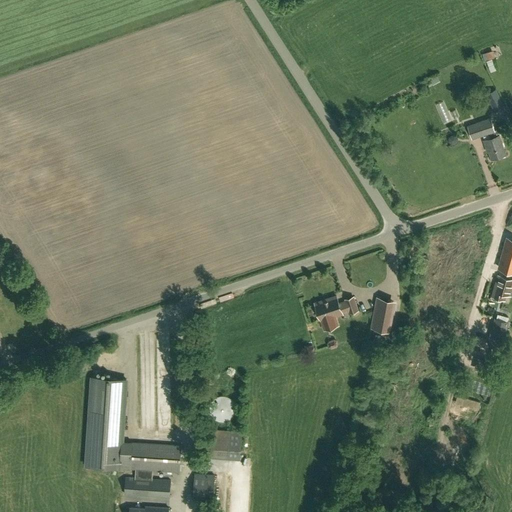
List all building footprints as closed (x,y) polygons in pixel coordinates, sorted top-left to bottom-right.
[(485,94),(495,112),(505,106),(496,89),(485,94)] [(492,159),(506,154),(499,135),(497,130),(495,131),(491,118),(468,125),(472,139),(489,133),(490,138),(484,140),(487,149),(488,149),(492,159)] [(421,156),(412,159),(420,184),(439,177),(434,164),(441,162),(433,138),(419,143),(417,144),(421,156)] [(511,239),(508,238),(500,268),(511,270),(511,239)] [(337,296),(315,303),(321,320),(321,319),(325,329),(338,324),(335,316),(343,314),(343,313),(349,311),(350,312),(358,310),(354,297),(346,299),(346,301),(339,303),(337,296)] [(391,300),(377,297),(372,327),(385,329),(391,300)] [(494,318),(487,343),(487,345),(502,349),(502,347),(509,322),(508,322),(497,318),(494,318)] [(312,343),(304,346),(305,352),(314,349),(312,343)] [(125,494),(134,494),(170,497),(171,480),(152,479),(153,470),(180,471),(181,445),(123,441),(127,379),(94,376),(87,465),(136,469),(135,477),(126,477),(125,494)] [(213,500),(214,475),(194,474),(193,499),(213,500)]
